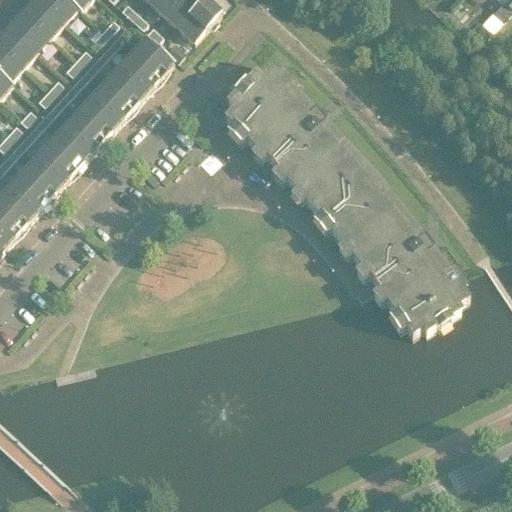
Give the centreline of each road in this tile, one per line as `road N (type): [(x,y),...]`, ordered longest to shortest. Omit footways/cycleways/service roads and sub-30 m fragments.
road 1 (residential): [(0,308),(228,68)]
road 2 (tertiary): [(400,511),(511,456)]
